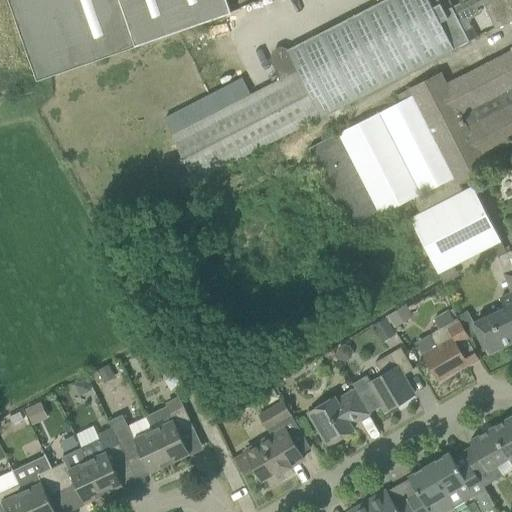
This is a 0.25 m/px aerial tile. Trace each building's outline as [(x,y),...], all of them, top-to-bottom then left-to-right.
[(226,0),(9,0),(37,81),(231,12),(226,0)] [(384,0),(375,5),(409,72),(476,37),(471,26),(464,30),(461,24),(452,8),(452,7),(448,0),(384,0)] [(464,30),(471,26),(463,12),(476,5),(473,0),(469,0),(461,4),(460,3),(452,7),(452,8),(461,24),(464,30)] [(511,0),(473,0),(476,5),(477,7),(485,3),(495,27),(511,19),(511,0)] [(323,116),(409,72),(375,5),(287,49),(298,70),(322,115),(323,116)] [(162,119),(194,181),(322,115),(298,70),(287,49),(270,58),(281,79),(201,120),(193,103),(162,119)] [(511,61),(464,86),(464,87),(454,92),(486,155),(511,141),(511,61)] [(473,185),(463,190),(459,181),(415,204),(420,213),(410,217),(438,272),(501,240),(473,185)] [(511,251),(498,256),(505,274),(503,275),(511,294),(500,300),(505,310),(475,323),(481,335),(488,352),(511,341),(511,251)] [(395,327),(414,316),(407,304),(388,315),(395,327)] [(440,328),(454,320),(448,310),(434,318),(440,328)] [(458,320),(468,337),(478,331),(467,313),(457,318),(458,320)] [(385,316),(373,323),(383,340),(395,333),(385,316)] [(456,344),(468,337),(458,320),(457,318),(454,320),(440,328),(429,335),(437,348),(424,356),(438,380),(468,363),(456,344)] [(365,377),(353,385),(357,391),(369,413),(382,405),(385,411),(414,394),(403,375),(414,369),(403,352),(400,347),(374,361),(381,374),(368,382),(365,377)] [(105,365),(97,369),(102,378),(110,374),(113,373),(108,364),(105,365)] [(84,376),(76,380),(82,393),(90,389),(84,376)] [(370,413),(369,413),(357,391),(338,402),(335,397),(309,412),(318,427),(328,445),(348,433),(345,428),(370,413)] [(148,421),(152,429),(168,463),(189,452),(181,434),(194,428),(180,397),(167,403),(168,407),(146,418),(148,421)] [(262,479),(276,471),(278,474),(292,466),(292,465),(304,459),(289,434),(299,428),(283,400),(258,414),(271,435),(245,450),(253,465),(262,479)] [(36,403),(25,408),(31,419),(33,423),(47,415),(40,401),(36,403)] [(24,420),(19,412),(8,417),(12,426),(24,420)] [(152,429),(133,438),(122,414),(108,421),(112,428),(116,437),(127,459),(140,453),(149,471),(168,463),(152,429)] [(511,415),(491,427),(508,457),(511,464),(511,415)] [(477,452),(467,457),(472,467),(483,486),(511,468),(511,464),(508,457),(491,427),(470,440),(477,452)] [(127,459),(116,437),(112,428),(98,435),(99,438),(82,447),(103,493),(122,484),(114,466),(127,459)] [(62,456),(64,461),(51,467),(62,490),(75,484),(84,502),(103,493),(82,447),(62,456)] [(245,450),(233,456),(241,471),(253,465),(245,450)] [(494,504),(483,486),(472,467),(462,474),(449,452),(429,464),(454,507),(464,501),(474,495),(483,511),(494,504)] [(18,483),(31,511),(55,511),(49,496),(62,490),(51,467),(45,455),(32,461),(38,474),(18,483)] [(445,511),(454,507),(429,464),(408,476),(421,498),(410,504),(415,511),(445,511)] [(31,511),(18,483),(12,471),(0,476),(0,511),(31,511)] [(408,500),(397,507),(386,489),(366,500),(373,511),(415,511),(410,504),(408,500)] [(373,511),(366,500),(346,511),(373,511)]
